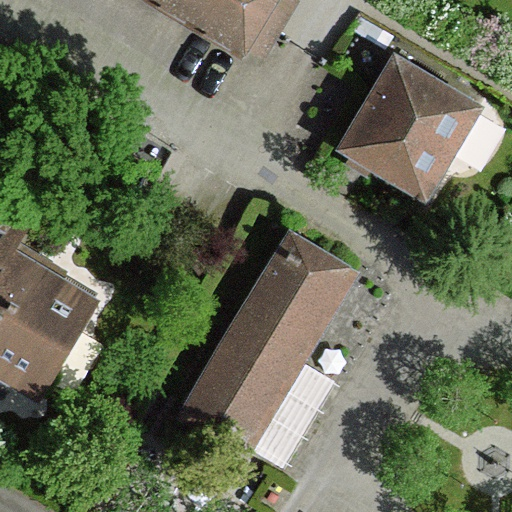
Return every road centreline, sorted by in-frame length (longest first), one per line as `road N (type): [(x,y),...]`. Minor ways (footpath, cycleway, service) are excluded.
road 1 (residential): [(0,2),(420,285)]
road 2 (residential): [(298,485),(420,285)]
